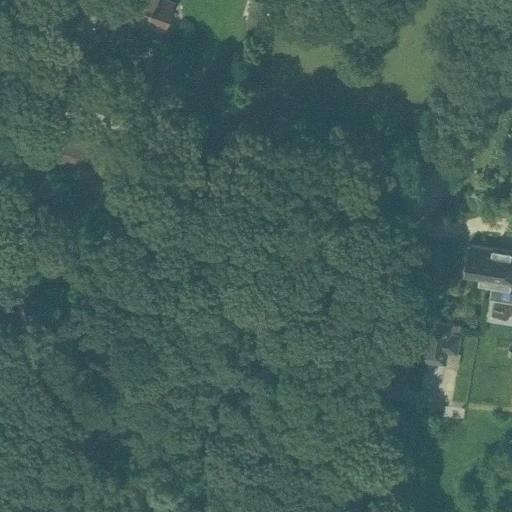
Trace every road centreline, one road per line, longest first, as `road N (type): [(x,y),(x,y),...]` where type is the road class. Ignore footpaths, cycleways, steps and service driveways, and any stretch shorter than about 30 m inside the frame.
road 1 (unclassified): [(511,9),(468,157),(438,180),(379,312),(348,511)]
road 2 (track): [(438,180),(224,149),(69,32),(39,30),(22,47),(0,110)]
